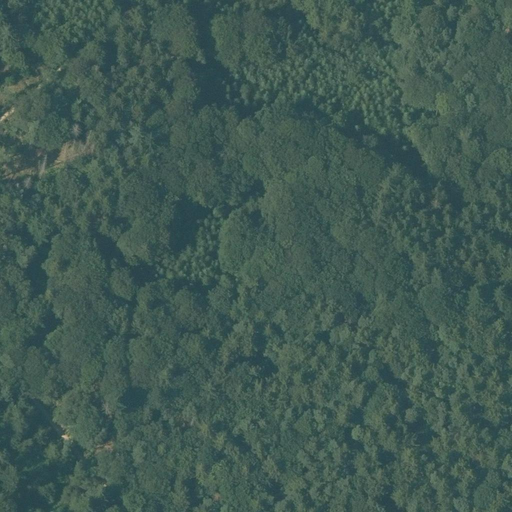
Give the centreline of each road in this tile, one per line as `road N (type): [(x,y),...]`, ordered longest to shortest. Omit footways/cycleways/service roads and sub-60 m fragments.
road 1 (track): [(124,511),(0,360)]
road 2 (track): [(143,0),(0,121)]
